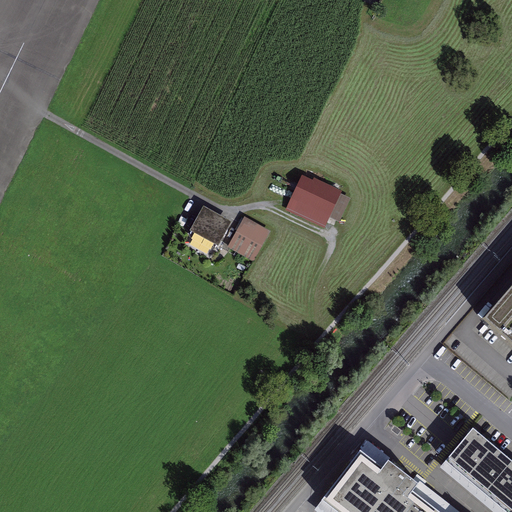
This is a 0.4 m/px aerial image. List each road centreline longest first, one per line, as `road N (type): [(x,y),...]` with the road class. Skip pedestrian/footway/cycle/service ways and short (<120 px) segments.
road 1 (track): [(511,118),(173,511)]
road 2 (track): [(273,208),(333,243),(313,310),(320,340)]
